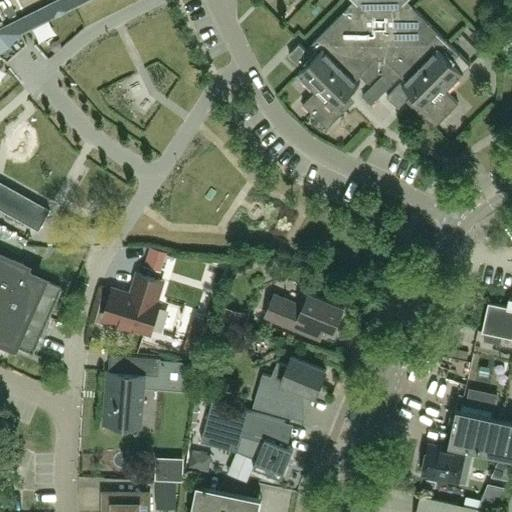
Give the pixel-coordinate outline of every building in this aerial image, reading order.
[(0,0),(0,57),(1,58),(23,38),(21,34),(19,29),(77,0),(0,0)] [(328,128),(352,104),(346,98),(361,83),(357,80),(362,75),(370,83),(380,73),(381,73),(381,30),(381,0),(354,0),(358,4),(353,9),(350,6),(307,50),(300,44),(290,54),(303,68),(298,73),(316,91),(304,103),(328,128)] [(381,0),(381,30),(381,73),(383,73),(393,83),(401,75),(405,79),(402,83),(417,98),(411,104),(435,127),(459,103),(447,90),(472,65),(413,6),(410,9),(405,3),(407,0),(381,0)] [(371,104),(388,87),(379,79),(362,96),(371,104)] [(111,109),(103,122),(125,134),(132,122),(111,109)] [(137,125),(123,145),(143,159),(157,139),(137,125)] [(0,181),(0,208),(37,230),(49,209),(0,181)] [(91,211),(112,201),(104,186),(84,196),(91,211)] [(0,338),(32,352),(61,287),(22,270),(24,265),(0,254),(0,338)] [(156,302),(163,280),(140,273),(133,295),(114,289),(105,318),(151,332),(160,304),(156,302)] [(310,292),(304,306),(275,294),(266,316),(321,339),(326,327),(335,330),(344,306),(310,292)] [(511,297),(510,297),(508,306),(489,302),(483,331),(511,337),(511,297)] [(245,313),(225,307),(221,321),(241,327),(245,313)] [(211,339),(196,334),(189,355),(205,360),(211,339)] [(109,371),(105,424),(142,427),(145,385),(146,374),(159,375),(158,386),(188,388),(190,360),(162,358),(131,356),(129,372),(109,371)] [(292,356),(288,365),(278,361),(272,375),(263,373),(254,406),(297,418),(301,403),(297,395),(300,388),(317,395),(327,370),(292,356)] [(469,389),(466,405),(493,411),(497,395),(469,389)] [(255,465),(283,476),(294,448),(288,446),(290,438),(282,436),(286,420),(214,400),(202,440),(239,451),(240,455),(252,460),(257,459),(255,465)] [(449,443),(467,447),(466,448),(511,457),(511,418),(457,407),(449,443)] [(430,443),(423,474),(459,482),(467,483),(473,454),(465,452),(466,450),(430,443)] [(212,454),(192,450),(189,467),(209,471),(212,454)] [(176,481),(156,481),(156,508),(176,508),(176,481)] [(260,511),(264,498),(199,484),(192,511),(260,511)] [(107,495),(106,511),(148,511),(148,495),(107,495)] [(421,511),(484,511),(484,509),(425,497),(421,511)]
